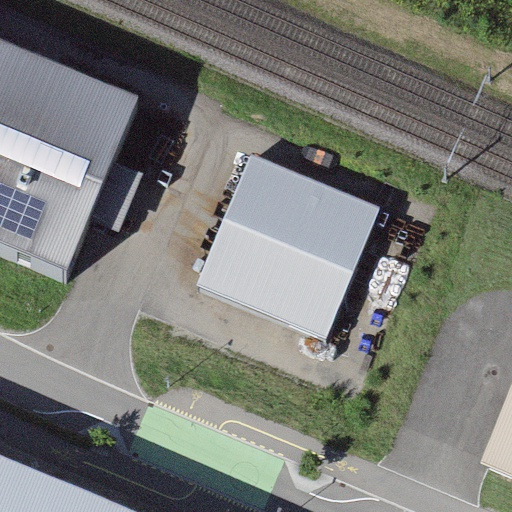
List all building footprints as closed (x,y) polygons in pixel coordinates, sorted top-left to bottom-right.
[(0,257),(67,286),(90,229),(115,170),(139,112),(0,54),(0,257)] [(199,292),(327,345),(382,212),(253,160),(199,292)] [(115,170),(90,229),(119,241),(144,182),(115,170)] [(511,476),(511,389),(481,463),(511,476)] [(98,511),(0,471),(0,511),(98,511)]
